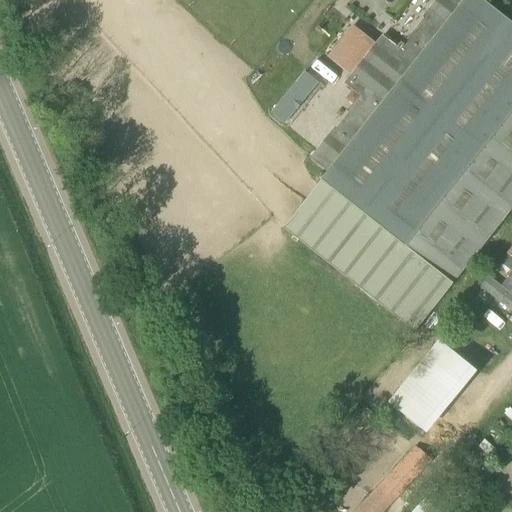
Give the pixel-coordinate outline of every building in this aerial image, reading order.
[(284,228),(415,332),(453,285),(454,286),(511,211),(511,24),(481,0),(438,0),(423,19),(425,20),(401,50),(384,37),(346,86),(362,99),(312,161),(327,173),(284,228)] [(271,110),(286,122),(320,79),(305,67),(271,110)] [(511,258),(510,257),(503,266),(510,271),(511,268),(511,258)] [(511,273),(504,283),(488,273),(478,289),(511,310),(511,273)] [(440,331),(391,395),(429,424),(479,361),(440,331)] [(415,446),(353,511),(384,511),(431,461),(415,446)] [(425,500),(414,511),(429,511),(433,508),(425,500)]
